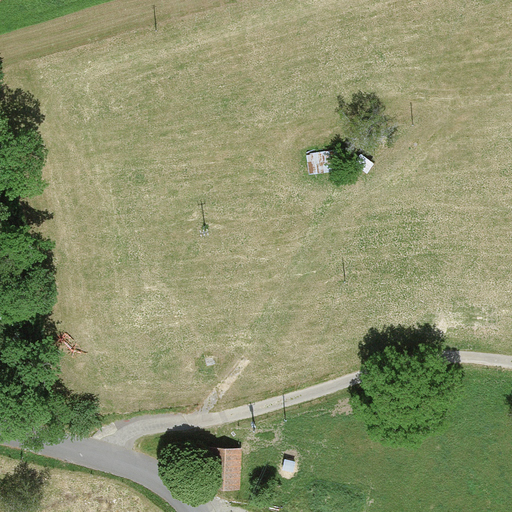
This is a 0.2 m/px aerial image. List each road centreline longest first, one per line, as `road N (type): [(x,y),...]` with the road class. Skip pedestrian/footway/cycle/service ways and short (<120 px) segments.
road 1 (unclassified): [(89,447),(134,427),(200,418),(394,362),(458,352),(511,359)]
road 2 (unclassified): [(89,447),(153,470),(194,511)]
